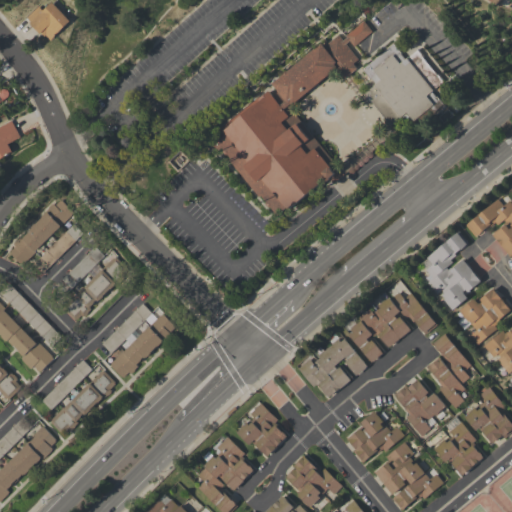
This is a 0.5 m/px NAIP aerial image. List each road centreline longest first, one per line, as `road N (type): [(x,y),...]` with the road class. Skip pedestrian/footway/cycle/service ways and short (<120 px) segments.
road 1 (residential): [(0,41),(47,108),(65,158),(237,337)]
road 2 (secondary): [(237,337),(57,511)]
road 3 (secondary): [(511,105),(348,243)]
road 4 (residential): [(367,381),(391,386),(429,355),(416,338),(367,381)]
